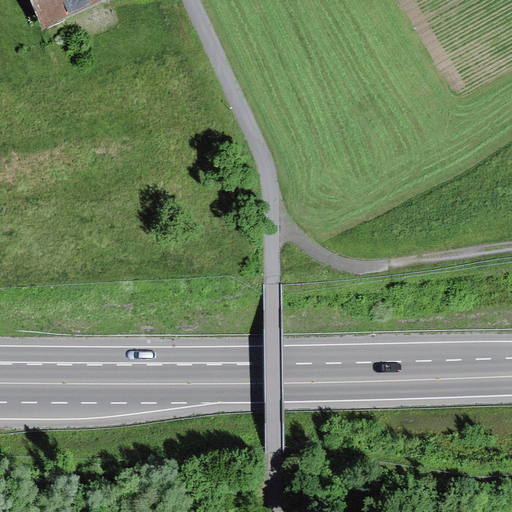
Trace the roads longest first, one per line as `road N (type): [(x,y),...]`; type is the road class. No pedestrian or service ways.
road 1 (trunk): [(511,375),(0,382)]
road 2 (track): [(511,251),(356,266),(272,224)]
